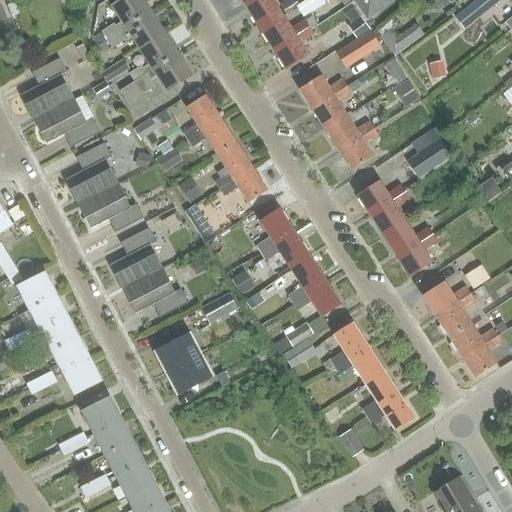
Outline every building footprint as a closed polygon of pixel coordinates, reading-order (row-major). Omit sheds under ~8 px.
[(106,40),(150,12),(142,0),(120,0),(111,7),(121,23),(115,27),(113,24),(101,32),(106,40)] [(257,0),(246,8),(259,29),(281,15),(272,1),(272,0),(257,0)] [(321,0),(307,0),(299,6),(305,16),(324,4),(321,0)] [(350,0),(367,22),(395,0),(350,0)] [(511,0),(477,0),(487,11),(500,0),(508,0),(509,1),(511,4),(511,17),(505,23),(511,30),(511,28),(511,0)] [(462,28),(483,11),(475,2),(455,18),(462,28)] [(15,3),(7,7),(12,18),(20,15),(15,3)] [(361,19),(353,9),(344,16),(351,26),(361,19)] [(138,50),(164,33),(150,12),(106,40),(112,48),(124,41),(122,38),(128,34),(138,50)] [(273,50),(308,28),(304,21),(290,29),(282,17),(261,31),(273,50)] [(348,28),(356,39),(369,30),(361,19),(351,26),(348,28)] [(418,22),(388,41),(396,55),(427,36),(418,22)] [(299,43),(312,34),(308,28),(273,50),(286,70),(307,56),(299,43)] [(379,47),(370,31),(335,53),(345,69),(379,47)] [(133,82),(177,54),(164,33),(138,50),(148,65),(142,69),(140,66),(128,74),(133,82)] [(96,47),(101,55),(108,50),(104,42),(96,47)] [(75,48),(83,62),(90,58),(83,44),(75,48)] [(166,92),(192,76),(177,54),(133,82),(119,92),(137,120),(153,110),(143,94),(154,87),(150,80),(156,76),(166,92)] [(33,120),(73,99),(61,76),(67,73),(59,58),(31,73),(37,86),(20,95),(33,120)] [(407,78),(395,60),(383,67),(395,85),(407,78)] [(445,77),(441,61),(428,64),(431,80),(445,77)] [(117,76),(112,67),(100,74),(104,80),(106,83),(117,76)] [(311,109),(346,87),(342,80),(328,89),(320,76),(299,90),(311,109)] [(98,100),(111,92),(106,83),(104,80),(91,88),(98,100)] [(393,90),(405,109),(419,100),(407,80),(393,90)] [(311,109),(323,129),(345,115),(337,102),(350,94),(346,87),(311,109)] [(187,140),(219,119),(204,96),(186,108),(196,124),(182,132),(187,140)] [(70,148),(98,133),(91,119),(85,122),(73,99),(33,120),(46,144),(63,135),(70,148)] [(158,129),(150,118),(132,130),(139,141),(158,129)] [(215,154),(234,142),(219,119),(187,140),(192,147),(205,138),(215,154)] [(338,152),(373,130),(369,123),(355,131),(347,119),(325,132),(338,152)] [(364,145),(377,136),(373,130),(338,152),(350,171),(372,158),(364,145)] [(450,157),(439,139),(405,161),(417,179),(450,157)] [(157,147),(163,156),(172,149),(167,141),(157,147)] [(77,205),(117,184),(105,161),(111,158),(104,143),(75,158),(82,171),(64,180),(77,205)] [(219,189),(251,168),(236,145),(218,157),(228,173),(214,182),(219,189)] [(182,161),(174,149),(172,149),(163,156),(156,160),(163,173),(182,161)] [(150,156),(137,153),(134,166),(146,169),(150,156)] [(248,203),(266,191),(251,168),(219,189),(224,196),(237,188),(248,203)] [(190,204),(202,196),(190,177),(177,186),(190,204)] [(477,188),(487,202),(500,192),(491,178),(477,188)] [(370,215),(404,193),(400,186),(387,195),(378,182),(357,196),(370,215)] [(77,205),(90,229),(107,220),(114,233),(143,218),(135,204),(129,207),(117,184),(77,205)] [(395,208),(409,199),(404,193),(370,215),(382,235),(404,221),(395,208)] [(160,207),(155,198),(142,205),(147,214),(160,207)] [(205,245),(216,238),(195,205),(184,212),(205,245)] [(0,232),(10,226),(0,209),(0,232)] [(278,210),(259,222),(270,237),(256,246),(261,253),(293,233),(278,210)] [(397,258),(432,235),(428,228),(414,237),(406,224),(384,238),(397,258)] [(122,290),(162,269),(150,246),(155,243),(148,228),(119,243),(126,256),(109,265),(122,290)] [(289,268),(308,256),(293,233),(261,253),(266,261),(279,252),(289,268)] [(432,235),(397,258),(409,277),(431,263),(423,250),(436,242),(432,235)] [(15,268),(8,255),(0,260),(0,267),(4,274),(15,268)] [(189,265),(195,276),(208,269),(202,258),(189,265)] [(293,303),(325,282),(310,259),(291,271),(302,287),(288,296),(293,303)] [(261,261),(253,267),(256,272),(265,266),(261,261)] [(464,276),(473,290),(490,280),(481,266),(464,276)] [(15,268),(4,274),(11,286),(22,280),(15,268)] [(122,290),(134,314),(152,305),(158,318),(187,303),(180,289),(174,292),(162,269),(122,290)] [(240,294),(251,287),(242,273),(231,280),(240,294)] [(29,310),(55,296),(44,275),(18,288),(29,310)] [(321,317),(340,305),(325,282),(293,303),(298,310),(311,302),(321,317)] [(435,317),(470,294),(466,288),(452,296),(444,283),(422,297),(435,317)] [(237,309),(228,293),(199,309),(208,325),(237,309)] [(244,302),(250,311),(264,302),(258,293),(244,302)] [(461,310),(474,301),(470,294),(435,317),(447,336),(469,322),(461,310)] [(40,331),(66,317),(55,296),(29,310),(40,331)] [(51,352),(77,338),(66,317),(40,331),(51,352)] [(292,348),(313,335),(327,326),(321,317),(307,325),(305,323),(284,336),(292,348)] [(326,372),(335,367),(366,346),(352,323),(333,335),(343,351),(330,360),(329,359),(321,364),(326,372)] [(494,327),(499,335),(507,330),(502,323),(494,327)] [(462,359),(497,336),(493,330),(479,338),(471,326),(450,340),(462,359)] [(16,336),(22,346),(34,340),(28,329),(16,336)] [(9,353),(22,346),(16,336),(3,342),(9,353)] [(155,353),(166,374),(200,356),(189,336),(182,339),(182,340),(163,350),(163,349),(155,353)] [(488,352),(501,343),(497,336),(462,359),(475,378),(496,365),(488,352)] [(88,359),(77,338),(51,352),(58,364),(49,369),(51,372),(54,377),(62,373),(88,359)] [(291,368),(316,351),(308,340),(283,356),(291,368)] [(366,346),(335,367),(339,374),(353,366),(363,381),(381,369),(366,346)] [(176,393),(177,395),(184,391),(184,390),(203,380),(204,381),(210,377),(200,356),(166,374),(176,393)] [(74,395),(100,381),(88,359),(62,373),(74,395)] [(51,372),(38,378),(44,389),(56,383),(54,377),(51,372)] [(229,383),(223,372),(215,377),(221,387),(229,383)] [(366,417),(398,396),(384,373),(365,385),(375,401),(361,409),(366,417)] [(38,378),(25,385),(31,396),(44,389),(38,378)] [(395,431),(413,419),(398,396),(366,417),(371,424),(385,415),(395,431)] [(94,434),(120,421),(109,399),(83,413),(94,434)] [(105,456),(131,442),(120,421),(94,434),(105,456)] [(363,450),(349,430),(338,437),(352,457),(363,450)] [(83,433),(70,439),(76,450),(88,443),(83,433)] [(63,456),(76,450),(70,439),(58,446),(63,456)] [(116,477),(142,463),(131,442),(105,456),(116,477)] [(127,498),(153,484),(142,463),(116,477),(127,498)] [(92,481),(98,492),(110,485),(105,475),(92,481)] [(433,493),(444,511),(479,511),(477,511),(457,479),(433,493)] [(85,498),(98,492),(92,481),(79,488),(85,498)] [(150,511),(164,505),(153,484),(127,498),(134,510),(129,511),(150,511)]
